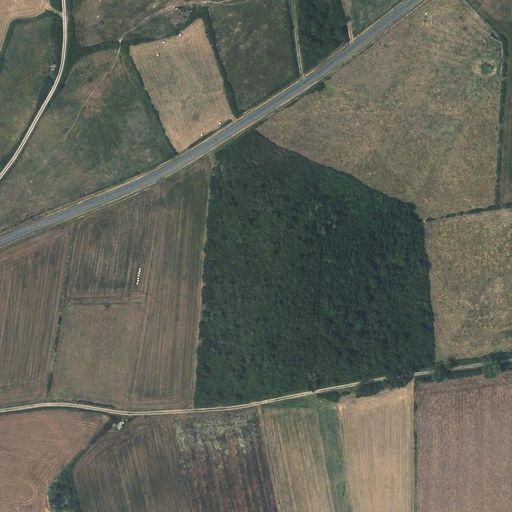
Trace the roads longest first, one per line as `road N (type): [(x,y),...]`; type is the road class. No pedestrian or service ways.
road 1 (track): [(511,357),(207,407),(0,408)]
road 2 (secondary): [(414,0),(211,145),(0,243)]
road 3 (track): [(0,177),(58,79),(63,0)]
